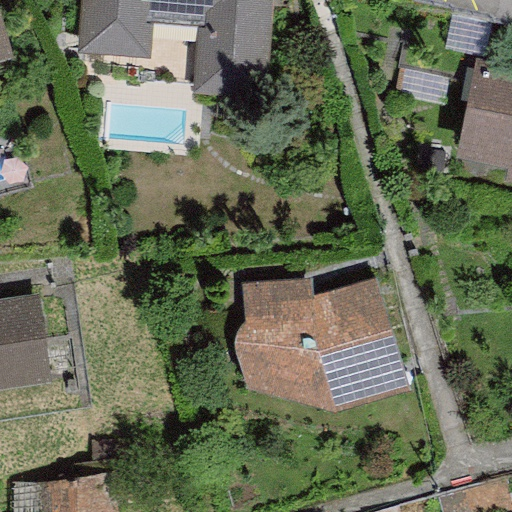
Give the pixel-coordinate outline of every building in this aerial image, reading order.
[(269,0),(83,0),(79,54),(145,60),(148,25),(203,29),(197,96),(261,101),(269,0)] [(0,68),(12,65),(0,22),(0,68)] [(511,70),(474,63),(453,169),(502,179),(499,192),(511,194),(511,70)] [(374,282),(312,298),(317,369),(334,420),(409,396),(374,282)] [(246,395),(334,420),(317,369),(312,298),(309,285),(239,291),(242,330),(233,349),(246,395)] [(0,397),(48,390),(37,297),(0,302),(0,397)] [(118,511),(118,476),(74,486),(8,490),(8,511),(118,511)]
